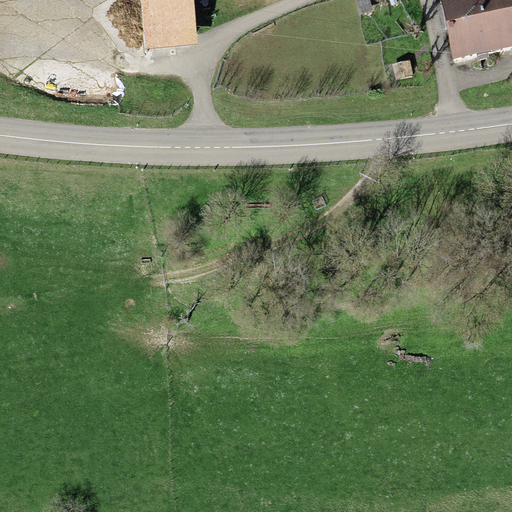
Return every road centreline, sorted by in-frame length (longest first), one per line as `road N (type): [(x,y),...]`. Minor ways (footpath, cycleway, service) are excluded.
road 1 (secondary): [(511,121),(279,149),(0,138)]
road 2 (track): [(156,283),(309,230),(367,178),(383,139)]
